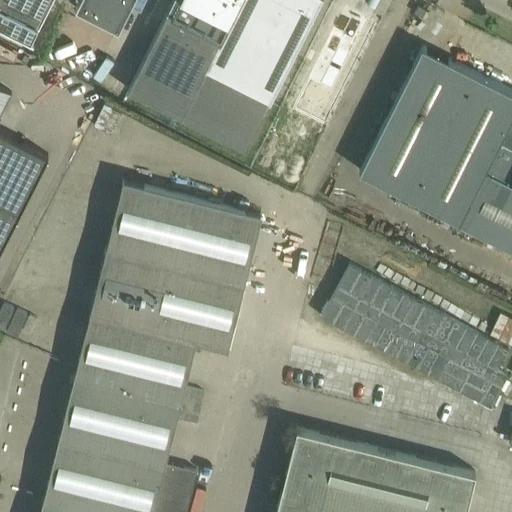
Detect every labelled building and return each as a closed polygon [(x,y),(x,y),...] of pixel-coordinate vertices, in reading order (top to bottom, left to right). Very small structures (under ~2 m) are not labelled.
[(0,0),(0,24),(34,42),(34,40),(32,39),(38,26),(39,27),(52,0),(0,0)] [(133,0),(79,0),(76,7),(119,28),(133,0)] [(172,0),(128,89),(193,121),(234,37),(253,0),(172,0)] [(253,0),(234,37),(193,121),(247,148),(288,64),(320,0),(253,0)] [(345,6),(296,103),(327,119),(375,21),(345,6)] [(511,246),(511,89),(422,45),(359,170),(511,246)] [(0,86),(0,247),(48,154),(0,129),(0,110),(9,91),(0,86)] [(186,511),(197,469),(165,461),(177,417),(197,422),(205,391),(184,386),(194,348),(201,350),(203,341),(228,347),(262,212),(124,178),(76,366),(39,511),(186,511)] [(465,511),(476,470),(297,426),(275,511),(465,511)]
